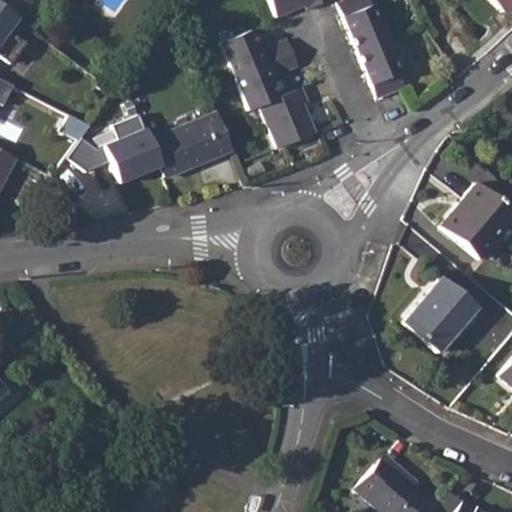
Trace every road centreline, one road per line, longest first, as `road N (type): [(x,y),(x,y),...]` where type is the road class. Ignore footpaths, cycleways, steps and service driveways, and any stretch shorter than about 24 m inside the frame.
road 1 (residential): [(0,261),(170,239),(250,248)]
road 2 (residential): [(307,373),(335,377),(511,467)]
road 3 (residential): [(386,156),(323,17),(280,31)]
road 4 (residential): [(511,59),(386,156)]
road 5 (residential): [(276,511),(304,424),(307,373)]
